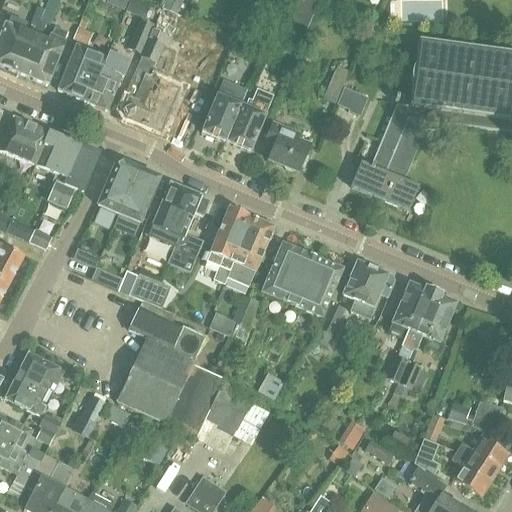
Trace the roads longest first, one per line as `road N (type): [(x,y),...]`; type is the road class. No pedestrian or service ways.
road 1 (residential): [(116,137),(511,309)]
road 2 (residential): [(0,363),(81,219),(116,137)]
road 3 (residential): [(0,89),(116,137)]
